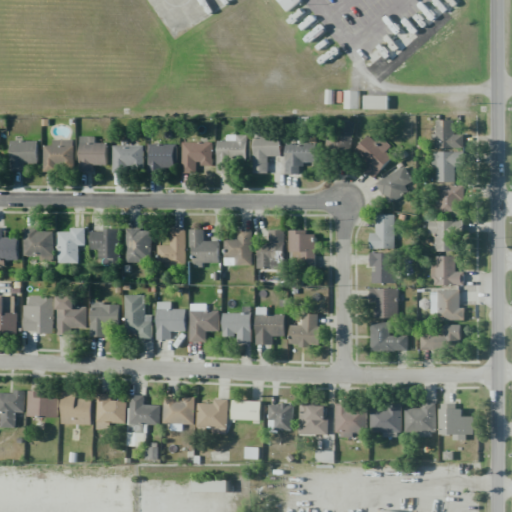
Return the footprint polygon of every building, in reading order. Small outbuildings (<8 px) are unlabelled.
[(301,0),(277,0),(287,12),(301,0)] [(359,91),(345,90),(345,108),(359,108),(359,91)] [(388,109),(388,95),(364,95),(365,109),(388,109)] [(356,124),(333,118),(326,147),(349,153),(356,124)] [(463,135),(454,135),(454,120),(435,120),(435,149),(464,148),(463,135)] [(247,134),(226,135),(227,140),(217,141),(217,173),(230,173),(230,159),(247,158),(247,134)] [(362,167),(373,178),(396,154),(382,141),(379,145),(369,135),(354,150),(367,162),(362,167)] [(79,172),(93,172),(93,164),(107,165),(107,143),(95,143),(95,136),(80,136),(79,172)] [(253,173),(268,173),(268,156),(281,156),(281,136),(254,136),(253,173)] [(44,145),(44,169),(73,170),(74,140),(53,139),(53,145),(44,145)] [(24,163),(37,164),(38,141),(11,140),(10,171),(24,172),(24,163)] [(213,166),(212,142),(182,142),(182,173),(198,173),(198,166),(213,166)] [(285,174),(300,174),(300,163),(316,164),(317,143),(286,142),(285,174)] [(176,144),(149,144),(149,170),(177,170),(176,144)] [(126,176),(126,172),(143,172),(144,145),(113,145),(113,175),(126,176)] [(436,166),(437,182),(455,181),(454,166),(464,166),(464,151),(433,152),(433,166),(436,166)] [(406,185),(412,182),(406,167),(377,181),(387,203),(409,193),(406,185)] [(464,213),(465,185),(438,185),(437,212),(464,213)] [(395,248),(394,214),(376,214),(376,232),(370,232),(370,248),(395,248)] [(3,227),(0,227),(0,265),(5,266),(5,260),(18,260),(17,237),(3,238),(3,227)] [(78,245),(86,245),(85,227),(70,228),(70,232),(58,232),(59,263),(79,263),(78,245)] [(53,261),(54,230),(24,229),(24,255),(40,256),(40,261),(53,261)] [(91,229),(91,249),(99,249),(98,258),(109,259),(108,266),(119,266),(120,230),(91,229)] [(127,263),(151,262),(150,229),(126,229),(127,263)] [(185,229),(170,229),(170,245),(157,245),(158,263),(185,263),(185,229)] [(191,267),(203,267),(203,262),(219,263),(219,241),(204,241),(204,229),(191,229),(191,267)] [(257,268),(275,268),(276,262),(283,262),(284,230),(269,229),(269,243),(258,243),(257,268)] [(252,265),(252,230),(238,230),(238,238),(224,238),(225,258),(234,258),(235,265),(252,265)] [(316,231),(290,231),(289,266),(315,266),(316,231)] [(371,283),(393,283),(394,253),(371,252),(371,283)] [(455,255),(436,256),(436,265),(432,265),(432,285),(464,284),(464,271),(456,271),(455,255)] [(370,302),(374,302),(375,318),(398,318),(398,288),(370,288),(370,302)] [(460,290),(431,290),(431,313),(438,313),(438,319),(465,320),(465,308),(460,308),(460,290)] [(151,315),(145,315),(145,294),(125,295),(125,333),(137,333),(137,338),(152,338),(151,315)] [(25,331),(54,330),(53,295),(30,296),(30,305),(24,306),(25,331)] [(16,296),(0,296),(0,333),(17,333),(16,296)] [(58,331),(87,331),(87,306),(77,306),(77,296),(57,296),(58,331)] [(119,304),(105,304),(105,301),(90,301),(91,337),(108,336),(108,326),(120,326),(119,304)] [(186,331),(186,309),(171,309),(171,302),(157,301),(157,339),(170,340),(170,330),(186,331)] [(220,331),(219,310),(190,311),(190,342),(207,342),(206,331),(220,331)] [(252,343),(252,313),(223,313),(223,336),(237,336),(237,344),(252,343)] [(319,314),(302,314),(302,325),(290,325),(290,345),(318,346),(319,314)] [(257,345),(273,345),(273,336),(285,336),(285,315),(257,315),(257,345)] [(371,350),(408,351),(408,335),(390,335),(390,322),(371,322),(371,350)] [(461,325),(443,324),(443,334),(421,334),(421,349),(461,349),(461,325)] [(0,426),(16,427),(16,412),(24,412),(25,390),(14,390),(14,393),(0,392),(0,426)] [(28,416),(58,417),(58,392),(28,391),(28,416)] [(61,424),(91,424),(92,397),(78,397),(78,392),(62,392),(61,424)] [(112,394),(98,393),(97,429),(110,430),(110,422),(126,423),(126,401),(112,400),(112,394)] [(128,445),(143,446),(144,424),(160,424),(160,404),(144,404),(145,395),(129,395),(128,445)] [(194,424),(195,397),(180,396),(164,396),(163,423),(194,424)] [(228,399),(213,399),(212,403),(198,403),(197,432),(211,433),(211,434),(227,434),(228,399)] [(261,420),(261,401),(232,400),(232,419),(261,420)] [(405,407),(405,434),(436,433),(436,403),(422,403),(422,407),(405,407)] [(441,434),(452,435),(452,440),(466,440),(466,434),(474,434),(474,416),(463,416),(463,408),(456,408),(456,403),(441,403),(441,434)] [(293,404),(269,404),(268,430),(293,430),(293,404)] [(328,434),(328,405),(300,404),(299,434),(328,434)] [(367,435),(367,404),(336,404),(336,435),(367,435)] [(401,406),(370,407),(371,432),(383,432),(383,435),(402,435),(401,406)] [(228,480),(193,480),(193,492),(228,491),(228,480)]
